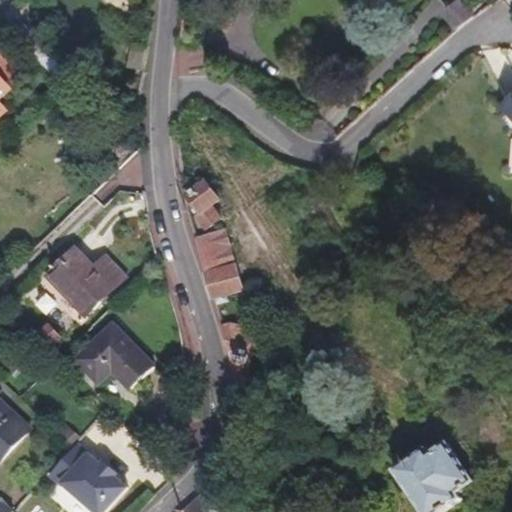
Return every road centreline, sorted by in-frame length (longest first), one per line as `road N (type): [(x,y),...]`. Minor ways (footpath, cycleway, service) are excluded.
road 1 (residential): [(166,511),(211,459),(219,397),(162,181),(158,85),(167,0)]
road 2 (track): [(492,452),(432,401),(355,360),(303,301),(210,150),(158,85)]
